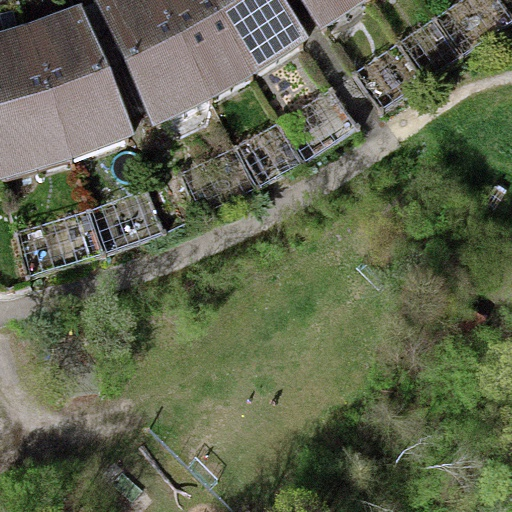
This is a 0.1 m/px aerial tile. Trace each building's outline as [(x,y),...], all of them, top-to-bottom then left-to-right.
[(203,87),(154,0),(126,0),(103,11),(148,113),(203,87)] [(154,0),(203,87),(244,63),(205,0),(154,0)] [(205,0),(244,63),(293,31),(270,0),(205,0)] [(297,0),(311,20),(339,0),(297,0)] [(511,17),(500,0),(463,0),(435,17),(462,60),(511,27),(511,17)] [(80,24),(28,43),(64,146),(121,126),(80,24)] [(0,164),(64,146),(28,43),(0,50),(0,164)]
